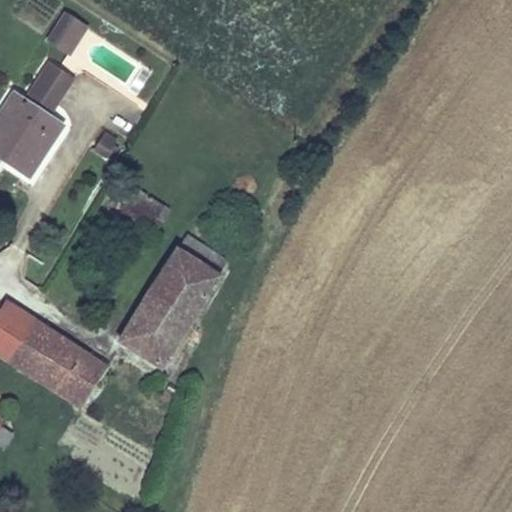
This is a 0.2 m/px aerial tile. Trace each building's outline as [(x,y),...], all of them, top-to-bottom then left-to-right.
[(85,32),(61,16),(42,46),(66,61),(85,32)] [(0,109),(0,168),(25,184),(59,131),(47,124),(40,119),(49,105),(56,109),(73,82),(45,64),(20,103),(9,96),(0,109)] [(40,119),(47,124),(56,109),(49,105),(40,119)] [(109,162),(120,142),(104,133),(93,153),(109,162)] [(154,236),(170,211),(127,183),(111,207),(154,236)] [(184,237),(173,255),(215,281),(226,264),(184,237)] [(111,351),(159,381),(220,285),(215,281),(173,255),(111,351)] [(0,311),(0,361),(27,322),(4,307),(0,311)] [(0,368),(74,417),(103,372),(27,322),(0,361),(0,368)] [(0,429),(3,424),(0,422),(0,453),(2,454),(11,439),(0,431),(0,429)]
